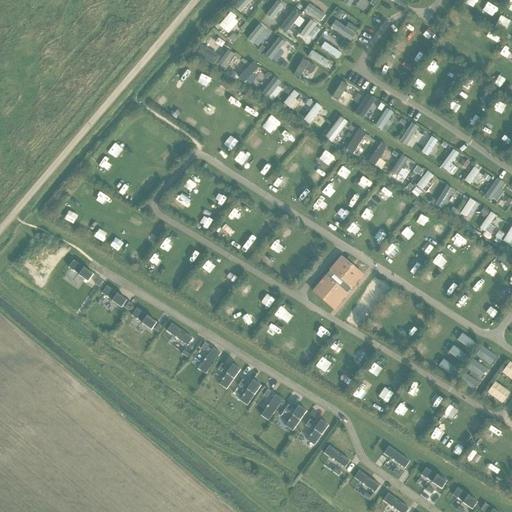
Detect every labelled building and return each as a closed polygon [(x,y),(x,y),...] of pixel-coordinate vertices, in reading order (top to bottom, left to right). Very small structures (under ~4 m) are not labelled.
[(241,0),(234,7),(240,12),(251,0),(241,0)] [(305,9),(320,21),(325,15),(310,4),(305,9)] [(280,28),(286,32),(299,15),(292,11),(280,28)] [(331,26),(351,40),(355,34),(335,20),(331,26)] [(247,40),(253,44),(264,28),(257,24),(247,40)] [(194,52),(214,65),(219,57),(199,44),(194,52)] [(239,78),(244,83),(260,67),(254,62),(239,78)] [(263,95),(269,98),(280,82),(274,78),(263,95)] [(355,114),(363,119),(375,100),(368,95),(355,114)] [(326,137),(332,142),(347,122),(340,117),(326,137)] [(400,141),(407,146),(419,127),(412,122),(400,141)] [(440,167),(447,172),(459,153),(452,148),(440,167)] [(389,173),(396,178),(409,159),(402,155),(389,173)] [(484,196),(491,201),(504,182),(497,178),(484,196)] [(363,275),(341,256),(311,292),(334,311),(348,295),(347,294),(363,275)] [(88,283),(94,275),(74,261),(69,268),(73,271),(73,272),(74,273),(75,272),(79,275),(79,276),(88,283)] [(121,308),(127,301),(107,287),(102,294),(106,297),(106,298),(107,299),(108,298),(112,301),(112,302),(121,308)] [(151,331),(157,323),(137,309),(132,316),(136,319),(136,320),(137,321),(138,320),(142,323),(142,324),(151,331)] [(191,338),(172,324),(166,331),(176,338),(180,341),(180,342),(181,343),(182,342),(186,345),(191,338)] [(207,374),(221,354),(213,348),(207,358),(204,363),(203,362),(202,364),(203,364),(200,369),(207,374)] [(226,390),(241,370),(233,365),(230,368),(226,374),(227,374),(224,379),(223,378),(222,380),(221,382),(219,385),(226,390)] [(247,406),(261,386),(253,381),(253,382),(250,385),(247,389),(247,390),(244,395),(243,394),(242,396),(243,396),(241,399),(240,401),(247,406)] [(270,420),(284,400),(276,395),(269,404),(270,405),(267,409),(266,409),(265,410),(266,411),(262,415),(270,420)] [(292,432),(307,412),(299,406),(292,416),(293,416),(290,420),(289,420),(288,422),(289,422),(285,427),(292,432)] [(314,446),(328,426),(321,421),(314,430),(314,431),(311,435),(311,434),(310,436),(310,437),(307,441),(314,446)] [(349,461),(329,446),(324,454),(333,460),(334,460),(338,463),(338,464),(339,465),(340,464),(344,468),(349,461)] [(410,462),(390,447),(385,455),(394,462),(394,461),(399,464),(398,465),(400,466),(405,469),(410,462)] [(441,489),(446,481),(425,469),(421,476),(426,479),(425,479),(427,480),(432,483),(441,489)] [(380,486),(360,471),(354,479),(364,486),(364,485),(369,488),(368,489),(370,490),(370,489),(375,493),(380,486)] [(472,510),(477,502),(457,488),(452,495),(457,498),(456,499),(458,500),(463,503),(462,503),(472,510)] [(406,511),(409,509),(390,494),(384,502),(393,509),(394,508),(398,511),(397,511),(406,511)]
